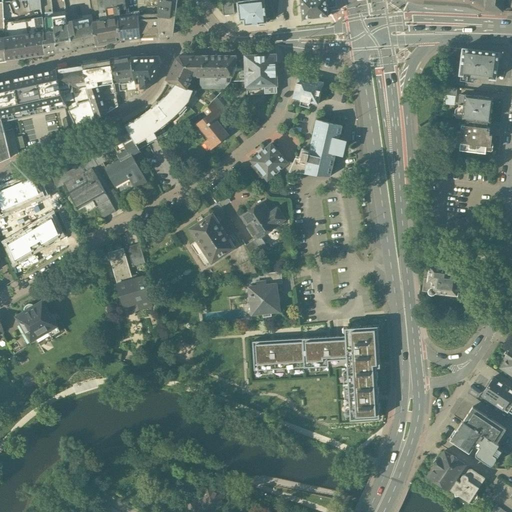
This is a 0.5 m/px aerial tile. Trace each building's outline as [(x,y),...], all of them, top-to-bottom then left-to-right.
[(40,0),(28,0),(30,9),(30,10),(32,10),(41,9),(40,0)] [(124,0),(103,0),(105,8),(107,19),(120,17),(119,9),(125,8),(124,0)] [(158,0),(144,0),(144,10),(145,14),(139,15),(141,37),(152,37),(156,35),(160,35),(158,3),(158,0)] [(158,0),(158,3),(160,35),(160,37),(168,34),(173,35),(177,0),(158,0)] [(232,0),(221,0),(224,15),(234,14),(232,0)] [(250,0),(238,1),(240,20),(245,20),(245,25),(267,23),(267,17),(264,0),(250,0)] [(271,7),(270,0),(264,0),(267,17),(274,16),(273,7),(271,7)] [(300,0),(303,18),(311,17),(322,16),(328,16),(326,0),(300,0)] [(326,0),(328,16),(332,15),(331,11),(331,8),(335,7),(336,7),(336,6),(336,5),(337,4),(335,0),(326,0)] [(503,0),(487,0),(486,10),(502,12),(503,0)] [(105,8),(99,9),(101,20),(107,19),(105,8)] [(52,9),(44,10),(47,32),(55,32),(53,16),(52,9)] [(66,14),(53,16),(55,32),(58,52),(72,50),(70,37),(67,21),(66,14)] [(124,16),(120,17),(118,17),(121,40),(141,37),(139,15),(124,16)] [(92,16),(67,21),(70,37),(72,50),(97,44),(93,21),(92,16)] [(22,42),(23,57),(45,54),(43,33),(42,17),(22,20),(24,42),(22,42)] [(101,20),(93,21),(97,44),(121,40),(118,17),(120,17),(107,19),(101,20)] [(24,42),(22,20),(4,22),(5,29),(5,32),(4,32),(6,59),(23,57),(22,42),(24,42)] [(47,32),(43,33),(45,54),(58,52),(55,32),(47,32)] [(499,53),(463,48),(463,50),(461,62),(460,75),(496,79),(499,53)] [(463,50),(448,49),(447,61),(461,62),(463,50)] [(263,54),(258,54),(258,55),(253,55),(248,55),(245,55),(246,65),(244,65),(245,77),(241,77),(241,81),(246,81),(247,90),(260,90),(260,86),(277,85),(277,82),(277,77),(277,75),(277,71),(276,71),(276,68),(277,68),(276,64),(276,63),(278,60),(278,57),(276,54),(273,53),(270,53),(267,54),(263,55),(263,54)] [(201,55),(180,55),(176,57),(169,73),(166,78),(167,78),(167,79),(176,83),(187,88),(192,77),(191,76),(190,75),(192,70),(196,70),(196,65),(201,65),(201,55)] [(236,55),(201,55),(201,65),(196,65),(196,70),(196,76),(200,76),(233,76),(236,65),(236,55)] [(159,56),(132,57),(136,88),(141,87),(146,87),(151,82),(161,61),(159,56)] [(132,57),(111,60),(114,81),(119,81),(120,90),(136,88),(132,57)] [(111,60),(82,64),(87,85),(87,88),(114,83),(114,81),(111,60)] [(82,64),(56,68),(61,89),(70,88),(71,91),(77,90),(76,87),(87,85),(82,64)] [(23,76),(29,100),(62,92),(61,89),(56,68),(23,76)] [(0,106),(29,100),(23,76),(0,80),(0,106)] [(233,76),(200,76),(201,84),(203,88),(225,88),(230,82),(233,76)] [(324,83),(298,76),(293,98),(301,100),(300,104),(309,107),(310,101),(318,103),(324,83)] [(114,83),(87,88),(89,100),(91,100),(97,118),(106,113),(118,106),(114,83)] [(147,111),(140,116),(134,120),(126,125),(136,144),(143,140),(148,138),(153,134),(156,132),(160,129),(163,127),(170,122),(179,114),(185,107),(191,100),(196,93),(197,91),(187,88),(176,83),(171,90),(165,96),(160,101),(153,106),(147,111)] [(87,85),(76,87),(77,90),(79,90),(81,103),(77,104),(78,106),(85,125),(97,119),(97,118),(91,100),(89,100),(87,88),(87,85)] [(277,85),(265,86),(265,93),(277,93),(277,85)] [(457,88),(445,87),(444,95),(456,96),(457,88)] [(347,92),(334,89),(330,102),(343,105),(347,92)] [(29,100),(0,106),(0,110),(2,121),(67,108),(62,92),(29,100)] [(493,98),(466,95),(465,95),(460,94),(459,107),(458,107),(455,109),(455,115),(457,118),(466,119),(488,122),(490,122),(493,98)] [(223,115),(212,102),(204,110),(208,115),(197,123),(209,138),(205,142),(211,149),(228,136),(216,121),(223,115)] [(78,106),(70,110),(78,128),(85,125),(78,106)] [(0,161),(11,157),(5,131),(2,121),(0,110),(0,161)] [(488,122),(466,119),(465,125),(462,125),(461,132),(458,131),(456,142),(460,143),(460,150),(486,153),(487,146),(491,146),(492,135),(489,135),(490,128),(487,128),(488,122)] [(342,126),(317,120),(307,161),(296,158),(289,171),(330,176),(336,151),(337,151),(337,148),(342,126)] [(126,125),(102,138),(108,150),(114,146),(122,160),(131,154),(140,150),(136,144),(126,125)] [(271,144),(264,150),(262,148),(257,152),(259,154),(252,160),(268,179),(287,163),(271,144)] [(107,160),(100,149),(92,154),(98,165),(107,160)] [(92,154),(58,173),(64,184),(78,209),(94,201),(103,217),(115,210),(93,168),(98,165),(92,154)] [(122,160),(106,168),(116,185),(130,177),(136,188),(147,182),(131,154),(122,160)] [(43,179),(18,190),(23,201),(18,203),(23,213),(30,210),(38,228),(58,219),(48,194),(51,193),(49,188),(56,184),(53,176),(50,169),(41,173),(43,179)] [(64,184),(58,173),(53,176),(56,184),(58,188),(64,184)] [(223,205),(232,202),(230,196),(222,198),(223,205)] [(263,202),(241,216),(256,238),(258,237),(261,238),(264,235),(265,233),(277,225),(277,224),(285,219),(277,208),(270,212),(263,202)] [(235,247),(213,213),(204,219),(204,218),(198,222),(190,228),(197,240),(191,243),(198,253),(204,250),(211,262),(235,247)] [(140,244),(128,247),(134,266),(145,263),(140,244)] [(123,248),(108,253),(118,284),(133,280),(123,248)] [(445,266),(430,264),(430,267),(426,267),(423,291),(428,291),(429,293),(430,294),(432,294),(433,294),(435,294),(436,292),(457,294),(458,284),(459,284),(461,272),(456,272),(457,267),(445,265),(445,266)] [(239,265),(234,268),(239,275),(244,273),(239,265)] [(281,271),(264,273),(265,281),(266,285),(276,284),(283,283),(281,271)] [(133,280),(118,284),(124,306),(138,302),(140,308),(151,304),(143,277),(133,280)] [(265,281),(258,282),(258,286),(249,287),(250,297),(255,296),(257,313),(263,313),(263,317),(272,316),(271,312),(280,311),(278,301),(280,301),(280,294),(278,295),(276,284),(266,285),(265,281)] [(25,309),(24,312),(17,316),(21,324),(18,326),(23,334),(28,342),(29,342),(36,338),(57,326),(55,323),(56,320),(52,314),(50,314),(50,313),(42,301),(34,306),(32,305),(30,305),(27,305),(26,307),(25,309)] [(204,320),(245,318),(245,309),(204,311),(204,320)] [(57,326),(36,338),(48,331),(51,337),(60,331),(57,326)] [(345,328),(345,336),(347,359),(350,420),(379,418),(376,367),(380,367),(378,326),(345,328)] [(23,334),(7,343),(14,355),(30,345),(29,342),(28,342),(23,334)] [(345,336),(303,338),(304,367),(329,366),(329,360),(347,359),(345,336)] [(303,338),(252,341),(254,370),(304,367),(303,338)] [(511,348),(505,357),(507,358),(501,366),(511,373),(511,374),(511,348)] [(511,390),(494,378),(483,395),(511,414),(511,390)] [(506,429),(473,407),(463,422),(488,438),(496,443),(506,429)] [(488,438),(463,422),(451,440),(469,452),(475,444),(480,447),(476,454),(475,455),(476,456),(476,457),(489,465),(490,466),(492,465),(496,460),(496,459),(496,458),(495,457),(495,456),(492,455),(499,445),(488,438)] [(452,455),(445,451),(440,458),(439,457),(438,459),(436,458),(433,462),(434,465),(433,466),(434,467),(428,476),(448,488),(448,489),(470,503),(473,503),(475,503),(476,502),(478,500),(478,498),(478,496),(477,495),(476,493),(485,478),(471,469),(469,469),(465,474),(463,475),(461,478),(461,481),(460,483),(455,479),(465,464),(457,458),(452,455)] [(207,487),(201,499),(193,504),(192,503),(184,508),(183,511),(215,511),(221,502),(224,496),(207,487)] [(221,502),(215,511),(223,511),(227,505),(221,502)]
